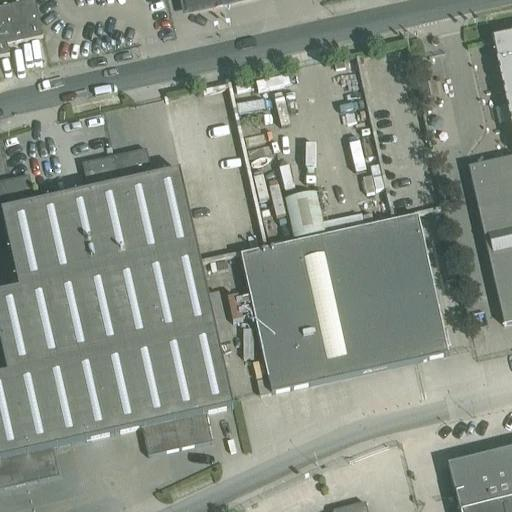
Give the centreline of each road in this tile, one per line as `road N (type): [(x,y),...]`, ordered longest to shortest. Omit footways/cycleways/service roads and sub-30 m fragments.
road 1 (unclassified): [(0,108),(468,0)]
road 2 (unclassified): [(181,511),(352,433),(511,396)]
road 3 (unknown): [(433,7),(457,114),(460,201),(491,335)]
